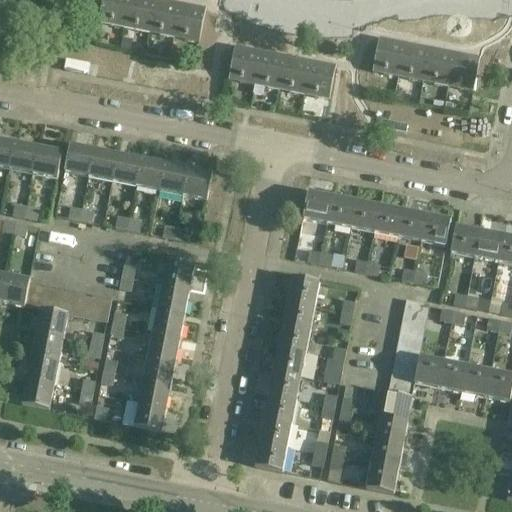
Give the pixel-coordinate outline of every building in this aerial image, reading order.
[(102,0),(98,25),(124,30),(129,0),(102,0)] [(153,0),(129,0),(124,30),(149,35),(155,0),(153,0)] [(155,0),(149,35),(173,40),(180,5),(155,0)] [(180,5),(173,40),(199,45),(206,10),(180,5)] [(398,79),(405,45),(379,39),(372,74),(398,79)] [(132,42),(123,40),(121,51),(130,52),(132,42)] [(405,45),(398,79),(422,84),(429,49),(405,45)] [(235,48),(228,83),(254,88),(261,53),(235,48)] [(429,49),(422,84),(447,89),(454,54),(429,49)] [(261,53),(254,88),(279,92),(285,58),(261,53)] [(454,54),(447,89),(473,94),(480,59),(454,54)] [(285,58),(279,92),(303,97),(310,63),(285,58)] [(310,63),(303,97),(329,102),(336,68),(310,63)] [(336,113),(323,110),(321,121),(334,123),(336,113)] [(0,171),(9,173),(15,145),(0,141),(0,171)] [(33,178),(38,150),(15,145),(9,173),(33,178)] [(70,147),(64,176),(88,180),(94,152),(70,147)] [(57,183),(63,154),(38,150),(33,178),(57,183)] [(112,185),(117,157),(94,152),(88,180),(112,185)] [(135,190),(141,161),(117,157),(112,185),(135,190)] [(159,194),(164,166),(141,161),(135,190),(159,194)] [(182,199),(188,171),(164,166),(159,194),(182,199)] [(207,204),(212,175),(188,171),(182,199),(207,204)] [(308,194),(302,222),(327,227),(332,199),(308,194)] [(350,232),(356,204),(332,199),(327,227),(350,232)] [(374,236),(379,208),(356,204),(350,232),(374,236)] [(24,222),(26,210),(14,207),(12,219),(24,222)] [(397,241),(403,213),(379,208),(374,236),(397,241)] [(26,210),(24,222),(36,224),(38,212),(26,210)] [(80,224),(82,213),(70,210),(68,222),(80,224)] [(82,213),(80,224),(92,227),(94,215),(82,213)] [(421,246),(426,217),(403,213),(397,241),(421,246)] [(445,250),(451,222),(426,217),(421,246),(445,250)] [(127,234),(129,222),(117,219),(115,231),(127,234)] [(129,222),(127,234),(139,236),(142,224),(129,222)] [(4,224),(1,236),(13,238),(16,226),(4,223),(4,224)] [(16,226),(13,238),(25,240),(28,229),(28,228),(16,226)] [(455,228),(450,257),(474,262),(479,233),(455,228)] [(174,243),(176,231),(164,229),(162,241),(174,243)] [(176,231),(174,243),(186,245),(188,234),(176,231)] [(479,233),(474,262),(497,266),(502,238),(479,233)] [(511,239),(502,238),(497,266),(511,269),(511,239)] [(319,268),(321,256),(309,254),(307,265),(319,268)] [(321,256),(319,268),(331,270),(333,259),(321,256)] [(366,277),(368,265),(356,263),(353,275),(366,277)] [(161,288),(189,294),(194,269),(166,264),(161,288)] [(368,265),(366,277),(378,279),(380,268),(368,265)] [(124,268),(121,280),(133,283),(136,271),(124,268)] [(403,272),(401,284),(413,286),(415,275),(403,272)] [(425,289),(427,280),(427,277),(415,275),(413,286),(425,289)] [(29,286),(30,282),(5,277),(0,303),(0,305),(24,310),(24,309),(29,286)] [(131,294),(132,290),(133,283),(121,280),(119,292),(131,294)] [(319,286),(291,280),(286,304),(314,310),(319,286)] [(29,286),(24,309),(37,312),(42,289),(29,286)] [(189,294),(161,288),(157,312),(185,317),(189,294)] [(49,314),(53,291),(42,289),(37,312),(40,312),(49,314)] [(60,316),(65,293),(53,291),(49,314),(60,316)] [(72,319),(76,295),(65,293),(60,316),(68,318),(72,319)] [(84,321),(88,298),(76,295),(72,319),(84,321)] [(465,311),(467,299),(455,297),(452,308),(465,311)] [(95,323),(99,300),(88,298),(84,321),(95,323)] [(467,299),(465,311),(477,313),(477,312),(479,302),(479,301),(467,299)] [(107,325),(111,302),(99,300),(95,323),(107,325)] [(341,315),(353,318),(355,306),(344,303),(341,315)] [(404,315),(427,320),(429,307),(406,303),(404,315)] [(314,310),(286,304),(282,328),(310,333),(314,310)] [(511,320),(511,317),(511,307),(502,306),(499,318),(511,320)] [(35,337),(63,342),(68,318),(60,316),(49,314),(40,312),(35,337)] [(185,317),(157,312),(152,335),(180,341),(185,317)] [(441,312),(439,324),(451,326),(453,314),(441,312)] [(453,314),(451,326),(463,329),(465,317),(453,314)] [(112,327),(124,330),(126,318),(114,315),(112,327)] [(339,327),(351,330),(353,318),(341,315),(339,327)] [(401,327),(425,332),(427,320),(404,315),(401,327)] [(488,321),(486,333),(498,336),(500,324),(488,321)] [(511,325),(500,324),(498,336),(510,338),(511,326),(511,325)] [(124,330),(112,327),(110,340),(122,342),(124,330)] [(399,339),(422,343),(425,332),(401,327),(399,339)] [(310,333),(282,328),(277,351),(305,357),(310,333)] [(348,341),(350,334),(338,332),(337,339),(348,341)] [(102,350),(104,338),(92,335),(91,340),(75,336),(73,344),(90,348),(102,350)] [(180,341),(152,335),(147,359),(175,364),(180,341)] [(30,361),(58,366),(63,342),(35,337),(30,361)] [(397,350),(420,355),(422,343),(399,339),(397,350)] [(88,360),(99,362),(102,350),(90,348),(88,360)] [(332,362),(344,365),(346,353),(334,350),(332,362)] [(394,362),(418,367),(419,359),(420,355),(397,350),(394,362)] [(277,351),(272,375),(301,380),(313,383),(318,359),(305,357),(277,351)] [(175,364),(147,359),(143,382),(171,388),(175,364)] [(438,392),(443,363),(419,359),(418,367),(416,378),(414,387),(438,392)] [(26,384),(54,389),(58,366),(30,361),(26,384)] [(330,375),(342,377),(344,365),(332,362),(330,375)] [(392,374),(416,378),(418,367),(394,362),(392,374)] [(103,375),(115,377),(117,365),(105,363),(103,375)] [(443,363),(438,392),(461,396),(466,368),(443,363)] [(466,368),(461,396),(485,401),(490,373),(466,368)] [(511,391),(511,376),(490,373),(485,401),(509,406),(509,405),(511,391)] [(390,385),(413,389),(414,387),(416,378),(392,374),(390,385)] [(115,377),(103,375),(101,387),(113,389),(115,377)] [(301,380),(272,375),(268,398),(296,404),(301,380)] [(324,379),(323,385),(339,388),(341,382),(324,379)] [(171,388),(143,382),(138,406),(166,411),(171,388)] [(81,395),(93,397),(95,385),(83,383),(81,395)] [(21,408),(49,413),(54,389),(26,384),(21,408)] [(388,397),(411,401),(413,389),(390,385),(388,397)] [(374,394),(369,419),(379,421),(407,426),(412,402),(384,396),(374,394)] [(79,407),(90,409),(93,397),(81,395),(79,407)] [(296,404),(268,398),(263,422),(291,428),(296,404)] [(323,410),(335,412),(337,400),(325,398),(323,410)] [(340,413),(352,415),(355,403),(343,401),(340,413)] [(133,430),(161,435),(166,411),(138,406),(133,430)] [(96,410),(94,422),(106,425),(108,412),(96,410)] [(321,422),(332,424),(335,412),(323,410),(321,422)] [(352,415),(340,413),(338,425),(350,427),(352,415)] [(374,444),(403,450),(407,426),(379,421),(374,444)] [(291,428),(263,422),(259,446),(287,451),(291,428)] [(370,468),(398,473),(403,450),(374,444),(370,468)] [(314,457),(326,459),(328,447),(316,445),(314,457)] [(254,470),(282,475),(287,451),(259,446),(254,470)] [(331,460),(343,462),(345,450),(333,448),(331,460)] [(311,469),(323,471),(326,459),(314,457),(311,469)] [(343,462),(331,460),(329,472),(341,474),(343,462)] [(365,492),(393,497),(398,473),(370,468),(365,492)]
